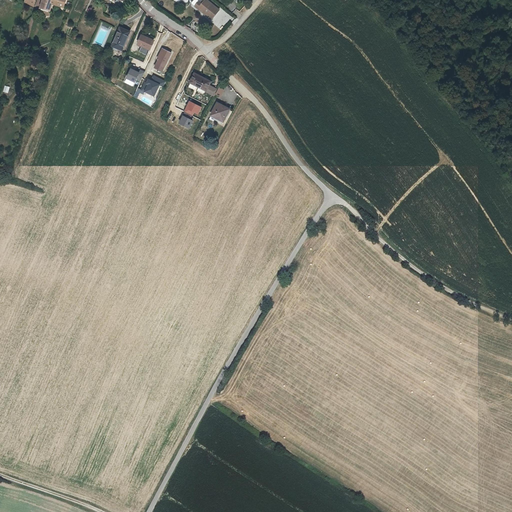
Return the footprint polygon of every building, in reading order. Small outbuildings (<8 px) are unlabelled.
[(52,0),(42,0),(39,12),(49,15),(52,3),(52,0)] [(203,0),(203,1),(199,5),(196,9),(210,20),(217,11),(203,0)] [(122,51),(130,32),(120,28),(112,47),(122,51)] [(141,47),(138,52),(146,56),(153,42),(147,39),(147,40),(141,37),(137,45),(141,47)] [(159,60),(155,69),(162,72),(170,54),(164,51),(162,54),(160,53),(157,59),(159,60)] [(140,71),(132,68),(127,78),(135,82),(140,71)] [(188,82),(214,96),(217,90),(208,85),(209,82),(193,73),(188,82)] [(164,81),(151,74),(143,91),(157,97),(164,81)] [(202,107),(190,101),(179,122),(191,129),(202,107)] [(211,116),(223,123),(229,109),(218,103),(211,116)]
